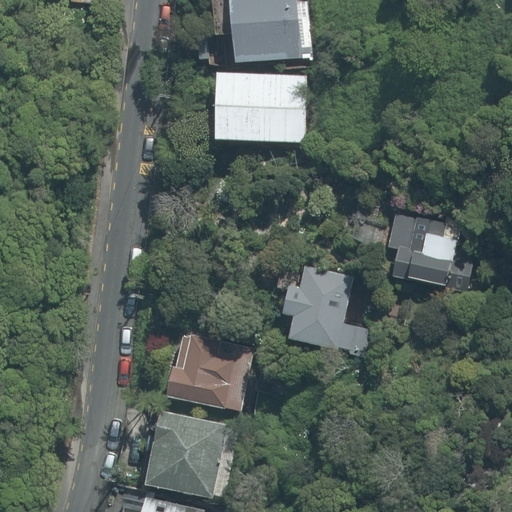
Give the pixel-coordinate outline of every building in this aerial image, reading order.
[(282,0),(217,0),(221,64),(286,59),(282,0)] [(287,79),(204,76),(204,142),(287,145),(287,79)] [(467,235),(385,208),(373,246),(390,278),(459,288),(467,235)] [(342,276),(293,267),(287,287),(278,285),(268,312),(275,317),(274,340),(340,351),(352,325),(330,323),(342,276)] [(231,345),(162,334),(144,392),(218,410),(231,345)] [(208,422),(145,411),(133,485),(195,495),(208,422)] [(182,511),(182,510),(129,501),(126,511),(182,511)]
